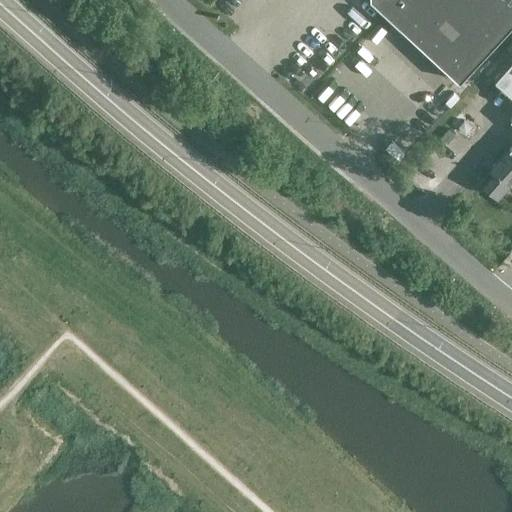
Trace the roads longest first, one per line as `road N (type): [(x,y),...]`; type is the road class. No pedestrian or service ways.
road 1 (tertiary): [(511,398),(208,185),(0,3)]
road 2 (unclassified): [(165,0),(511,304)]
